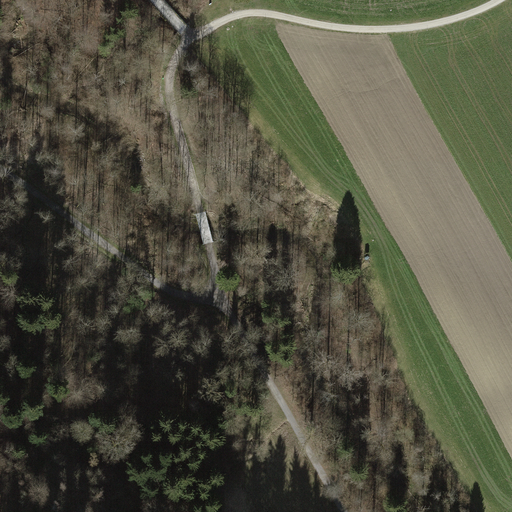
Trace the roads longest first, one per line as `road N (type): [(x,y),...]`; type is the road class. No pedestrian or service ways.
road 1 (track): [(191,38),(247,11),(389,28),(497,0)]
road 2 (track): [(217,292),(169,86),(191,38)]
road 3 (track): [(0,168),(162,286),(185,295),(217,292)]
road 4 (track): [(343,511),(217,292)]
